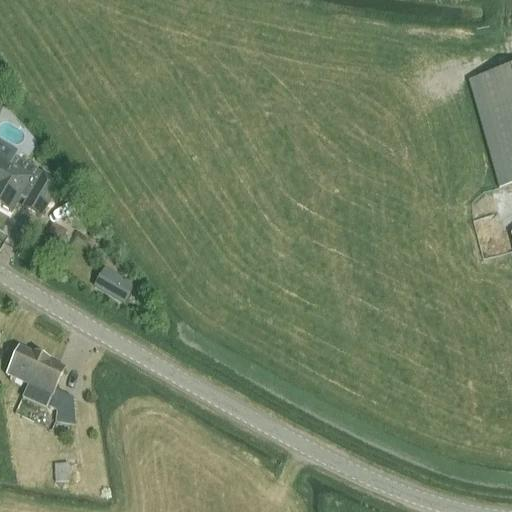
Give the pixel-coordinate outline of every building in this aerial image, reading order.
[(498,191),(511,186),(511,70),(468,83),(498,191)] [(0,159),(0,207),(11,214),(20,198),(26,202),(23,208),(41,218),(61,183),(43,173),(42,174),(36,170),(36,169),(13,156),(9,164),(0,159)] [(126,300),(136,283),(116,272),(108,285),(118,291),(116,294),(126,300)] [(54,393),(65,371),(18,349),(5,377),(28,388),(22,400),(45,411),(54,393)] [(73,401),(54,393),(45,411),(42,418),(55,424),(75,428),(73,401)] [(62,482),(78,481),(77,462),(61,464),(62,482)]
